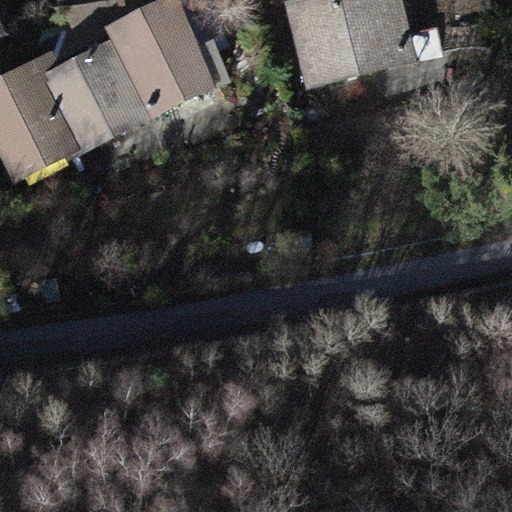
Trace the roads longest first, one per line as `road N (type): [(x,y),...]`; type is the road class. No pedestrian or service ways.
road 1 (trunk): [(0,253),(511,155)]
road 2 (track): [(0,355),(414,288),(511,262)]
